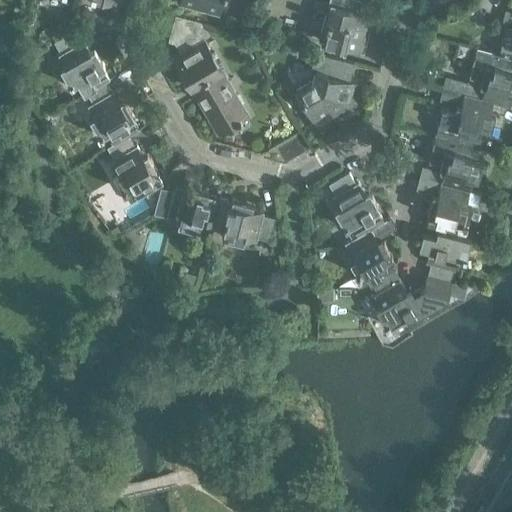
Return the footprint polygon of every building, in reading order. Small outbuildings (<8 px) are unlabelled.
[(179,0),(179,2),(218,12),(221,0),(179,0)] [(326,17),(324,25),(326,26),(322,40),(361,50),(374,1),(371,0),(328,0),(328,2),(332,3),(328,18),(326,17)] [(195,91),(205,108),(218,130),(238,119),(239,121),(243,119),(241,117),(247,114),(220,67),(204,40),(198,31),(201,21),(176,14),(169,39),(187,44),(189,47),(173,56),(190,85),(192,83),(196,91),(195,91)] [(64,21),(58,25),(63,32),(69,29),(73,27),(68,19),(64,21)] [(511,28),(504,26),(497,52),(497,54),(511,57),(511,28)] [(86,91),(107,79),(110,77),(103,66),(105,65),(94,46),(90,48),(84,37),(81,39),(75,28),(54,40),(60,51),(58,52),(64,63),(59,66),(70,85),(77,81),(83,92),(86,91)] [(468,73),(479,76),(477,82),(462,78),(459,89),(463,90),(463,93),(464,93),(493,100),(493,101),(509,105),(511,95),(511,57),(497,54),(497,52),(475,46),(468,73)] [(346,105),(349,93),(353,80),(349,79),(354,60),(315,50),(311,66),(315,67),(312,77),(295,87),(316,122),(346,105)] [(113,88),(107,79),(86,91),(92,100),(87,103),(94,114),(89,117),(100,136),(106,132),(112,142),(113,143),(129,134),(139,128),(133,117),(135,115),(124,97),(120,99),(113,88)] [(442,105),(435,133),(479,145),(483,132),(489,134),(495,113),(490,111),(493,101),(493,100),(464,93),(463,93),(461,102),(457,101),(456,103),(452,101),(450,107),(442,105)] [(428,158),(441,162),(439,168),(444,169),(440,183),(470,190),(473,178),(478,179),(484,157),(476,156),(479,145),(435,133),(428,158)] [(134,143),(129,134),(113,143),(112,142),(106,145),(113,156),(110,158),(117,169),(112,171),(124,191),(130,187),(137,198),(163,182),(157,171),(159,170),(147,151),(143,153),(137,142),(134,143)] [(334,209),(351,238),(358,234),(358,235),(371,227),(385,219),(378,208),(380,207),(372,194),(369,189),(365,191),(358,180),(355,182),(349,172),(329,184),(335,194),(332,195),(339,206),(334,209)] [(480,193),(470,190),(440,183),(437,193),(433,192),(428,213),(429,213),(426,226),(437,228),(437,230),(456,235),(456,233),(459,222),(466,224),(471,205),(477,206),(480,193)] [(200,222),(212,225),(220,195),(208,192),(208,190),(187,185),(186,189),(173,186),(173,189),(161,186),(154,212),(178,218),(176,223),(198,229),(200,222)] [(257,239),(257,236),(264,210),(252,206),(254,202),(232,196),(232,198),(220,195),(212,225),(223,228),(221,235),(243,241),(244,236),(257,239)] [(114,234),(115,236),(121,231),(116,224),(110,228),(114,234)] [(370,281),(394,267),(397,265),(391,255),(393,253),(382,235),(378,238),(371,227),(358,235),(358,234),(351,238),(345,242),(351,253),(347,255),(357,274),(355,275),(361,287),(370,281)] [(430,262),(427,273),(450,279),(453,268),(455,269),(458,256),(465,258),(471,237),(456,233),(456,235),(437,230),(436,234),(423,230),(419,246),(428,248),(425,261),(430,262)] [(399,277),(394,267),(370,281),(375,291),(369,295),(386,325),(393,321),(400,332),(425,317),(422,311),(447,297),(452,279),(450,279),(427,273),(426,272),(422,285),(413,291),(410,285),(406,288),(400,277),(399,277)] [(186,271),(182,282),(193,285),(196,274),(186,271)]
